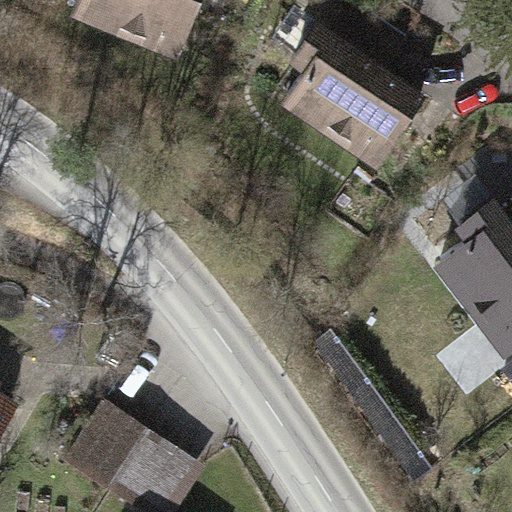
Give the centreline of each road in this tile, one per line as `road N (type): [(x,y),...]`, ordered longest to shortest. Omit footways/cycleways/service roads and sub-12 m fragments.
road 1 (tertiary): [(215,324),(97,193),(0,121)]
road 2 (residential): [(215,324),(164,331),(0,245)]
road 3 (tertiary): [(343,511),(215,324)]
